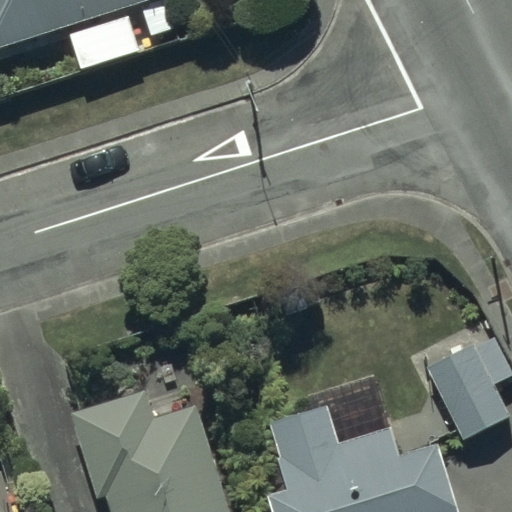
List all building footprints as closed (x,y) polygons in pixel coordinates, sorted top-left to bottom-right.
[(172,0),(0,0),(0,57),(67,36),(80,76),(141,57),(128,15),(172,0)] [(511,422),(476,351),(428,375),(466,450),(511,426),(511,422)] [(227,511),(201,420),(154,433),(145,401),(71,422),(96,510),(106,507),(107,511),(227,511)] [(268,507),(269,511),(459,511),(442,454),(400,466),(392,438),(341,454),(329,414),(272,432),(283,467),(278,469),(288,501),(268,507)] [(17,511),(8,482),(0,484),(0,511),(17,511)]
